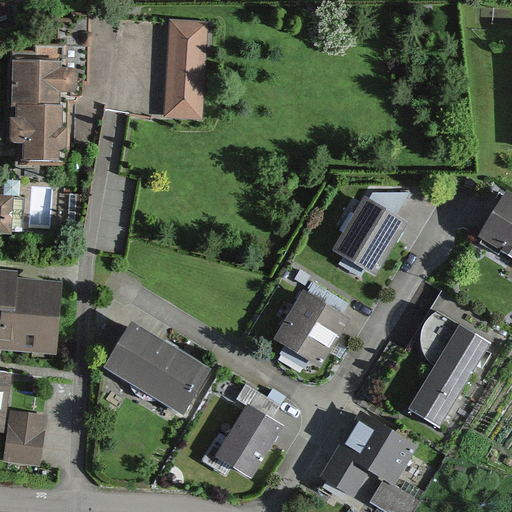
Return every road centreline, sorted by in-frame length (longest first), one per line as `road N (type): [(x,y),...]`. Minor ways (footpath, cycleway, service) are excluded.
road 1 (residential): [(112,111),(87,275),(76,507)]
road 2 (residential): [(462,191),(270,511)]
